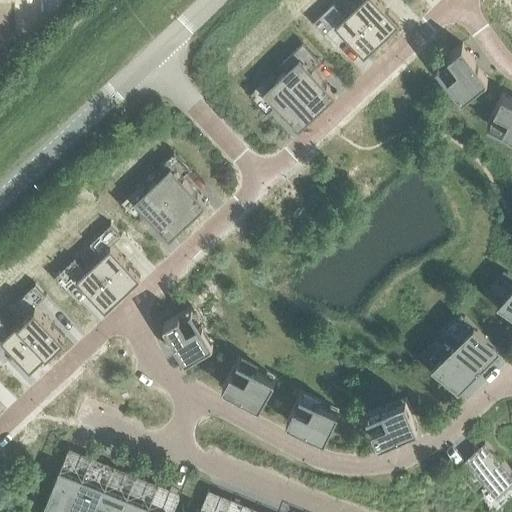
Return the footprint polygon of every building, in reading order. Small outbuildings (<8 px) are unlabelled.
[(378,0),(357,0),(351,6),(381,37),(398,21),(378,0)] [(351,6),(334,22),(363,53),(381,37),(351,6)] [(312,21),(323,33),(329,27),(320,18),(315,23),(312,21)] [(5,41),(9,45),(15,40),(11,35),(5,41)] [(435,62),(461,96),(487,77),(461,42),(435,62)] [(299,55),(280,72),(316,110),(334,93),(299,55)] [(316,110),(280,72),(262,89),(298,127),(316,110)] [(487,121),(511,133),(511,97),(501,92),(487,121)] [(170,164),(151,181),(187,219),(205,202),(170,164)] [(187,219),(151,181),(133,198),(169,236),(187,219)] [(112,225),(106,231),(115,240),(121,234),(110,222),(110,223),(112,225)] [(110,244),(93,261),(122,292),(139,275),(110,244)] [(93,261),(75,277),(104,308),(122,292),(93,261)] [(59,270),(53,276),(64,287),(70,282),(59,270)] [(486,295),(511,317),(511,276),(507,272),(486,295)] [(31,291),(39,300),(46,294),(35,283),(34,283),(37,285),(31,291)] [(35,304),(17,321),(46,352),(64,335),(35,304)] [(163,322),(184,359),(212,342),(191,305),(163,322)] [(464,315),(442,336),(478,373),(500,352),(464,315)] [(17,321),(0,336),(29,368),(46,352),(17,321)] [(478,373),(442,336),(421,357),(457,394),(478,373)] [(221,385),(258,405),(274,376),(237,356),(221,385)] [(285,420),(324,438),(338,409),(300,390),(285,420)] [(366,412),(378,443),(417,427),(405,396),(366,412)] [(456,465),(474,485),(483,477),(496,493),(511,478),(511,470),(484,439),(456,465)] [(45,511),(46,511),(48,511),(67,511),(82,476),(59,466),(40,511),(45,511)] [(92,511),(104,485),(82,476),(67,511),(92,511)] [(118,511),(126,494),(104,485),(92,511),(118,511)] [(144,511),(148,503),(126,494),(118,511),(144,511)] [(171,511),(148,503),(144,511),(171,511)]
